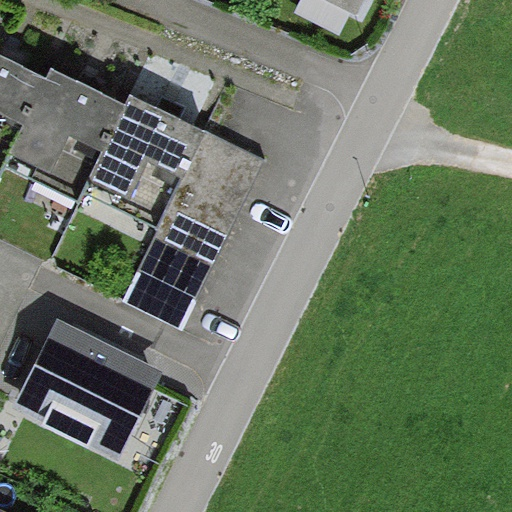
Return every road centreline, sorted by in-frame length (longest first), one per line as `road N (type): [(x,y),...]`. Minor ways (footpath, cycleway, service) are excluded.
road 1 (residential): [(169,511),(425,0)]
road 2 (track): [(357,131),(511,169)]
